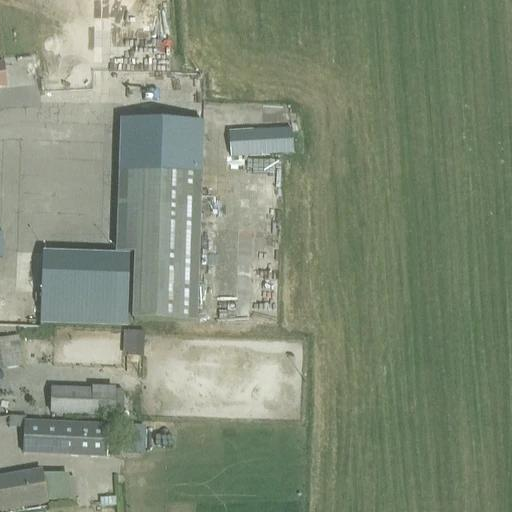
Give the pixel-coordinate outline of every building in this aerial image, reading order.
[(122,120),(118,254),(136,255),(134,321),(196,323),(202,123),(122,120)] [(292,131),(230,135),(231,156),(293,153),(292,131)] [(128,326),(130,257),(42,254),(40,323),(128,326)] [(128,354),(148,355),(149,330),(129,329),(128,354)] [(52,349),(52,336),(24,336),(24,349),(52,349)] [(92,391),(53,390),(52,414),(92,415),(92,391)] [(107,459),(109,426),(25,422),(24,455),(107,459)] [(126,425),(125,453),(142,454),(143,426),(126,425)] [(0,511),(47,503),(42,476),(41,472),(0,479),(0,511)]
